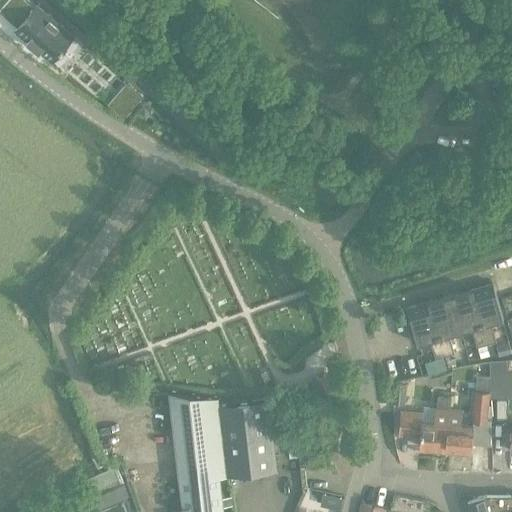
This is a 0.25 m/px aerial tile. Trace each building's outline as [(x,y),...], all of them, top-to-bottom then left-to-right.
[(52,62),(73,37),(37,6),(35,8),(18,28),(16,30),(28,41),(27,42),(39,52),(40,51),(52,62)] [(143,96),(130,86),(124,94),(136,104),(143,96)] [(145,107),(140,113),(146,118),(151,112),(145,107)] [(391,205),(388,210),(387,211),(393,215),(397,209),(391,205)] [(493,284),(471,290),(487,345),(496,342),(491,323),(503,319),(493,284)] [(471,290),(451,296),(461,332),(472,328),(477,347),(479,347),(487,345),(471,290)] [(451,296),(430,302),(445,356),(455,354),(449,335),(461,332),(451,296)] [(445,356),(430,302),(408,308),(418,344),(431,340),(436,359),(445,356)] [(511,350),(510,342),(497,346),(500,356),(511,352),(511,350)] [(487,345),(479,347),(482,358),(490,355),(487,345)] [(490,361),(491,371),(491,398),(509,398),(509,360),(490,361)] [(327,374),(316,380),(323,395),(334,390),(327,374)] [(478,375),(476,392),(474,421),(486,422),(489,393),(488,393),(490,376),(478,375)] [(394,384),(392,402),(405,404),(407,385),(394,384)] [(218,399),(169,393),(170,396),(172,417),(177,462),(178,470),(180,482),(182,500),(183,511),(224,511),(223,507),(222,497),(222,495),(220,477),(220,475),(226,474),(227,474),(225,457),(220,417),(219,406),(218,399)] [(269,401),(219,406),(220,417),(225,457),(227,474),(226,475),(277,469),(269,401)] [(420,447),(446,449),(449,408),(437,407),(436,422),(422,421),(423,413),(401,411),(399,435),(421,437),(420,447)] [(449,408),(446,449),(472,451),(474,425),(460,424),(461,410),(449,408)] [(115,468),(95,476),(103,494),(122,485),(115,468)] [(470,511),(491,511),(491,509),(511,509),(511,511),(511,496),(502,496),(487,496),(467,502),(470,511)]
